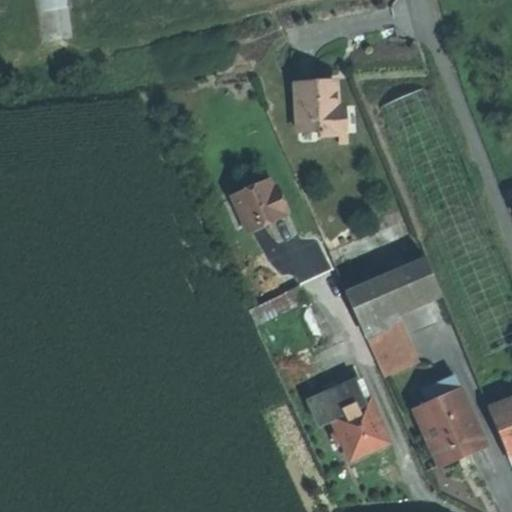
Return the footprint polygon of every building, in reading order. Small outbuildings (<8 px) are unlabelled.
[(70,0),(39,0),(44,39),(74,36),(70,0)] [(339,111),(337,87),(317,89),(296,91),(300,136),(321,134),(321,139),(347,137),(345,110),(339,111)] [(287,218),(271,181),(234,197),(251,235),(276,223),(287,218)] [(402,225),(332,252),(345,281),(414,254),(402,225)] [(351,295),(364,325),(442,293),(430,262),(351,295)] [(364,325),(366,330),(445,298),(442,293),(364,325)] [(252,314),(259,328),(294,312),(287,297),(252,314)] [(369,337),(387,377),(417,364),(399,323),(369,337)] [(447,401),(434,406),(420,413),(443,468),(465,458),(489,448),(460,379),(441,387),(447,401)] [(359,386),(368,405),(373,403),(364,384),(359,386)] [(333,421),(368,405),(359,386),(313,408),(322,428),(334,423),(333,421)] [(428,393),(434,406),(447,401),(441,387),(428,393)] [(511,401),(491,410),(511,458),(511,457),(511,401)] [(373,403),(368,405),(333,421),(334,423),(341,438),(347,451),(353,464),(392,446),(381,422),(373,403)] [(347,451),(341,438),(336,440),(342,453),(347,451)]
